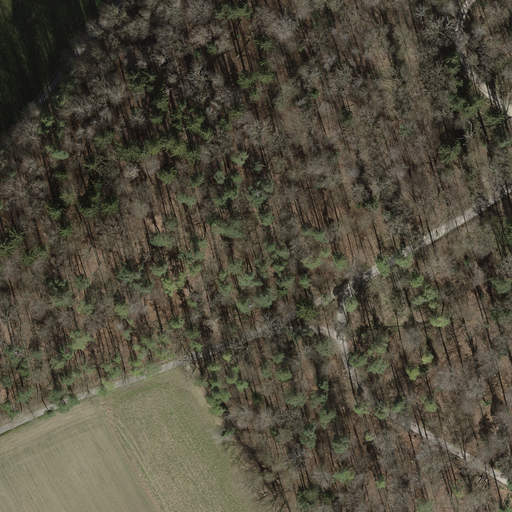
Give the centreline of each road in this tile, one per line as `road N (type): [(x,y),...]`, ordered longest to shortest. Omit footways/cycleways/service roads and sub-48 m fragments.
road 1 (track): [(511,485),(361,389),(338,336),(314,328),(271,331)]
road 2 (track): [(511,184),(271,331)]
road 3 (track): [(182,363),(0,428)]
road 4 (track): [(119,0),(0,150)]
road 5 (track): [(471,0),(460,52),(511,113)]
